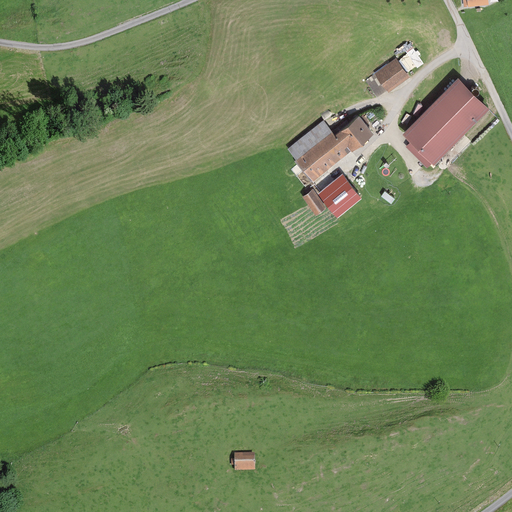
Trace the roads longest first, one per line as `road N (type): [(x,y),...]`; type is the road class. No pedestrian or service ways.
road 1 (unclassified): [(196,0),(69,47),(0,41)]
road 2 (unclassified): [(447,0),(511,133)]
